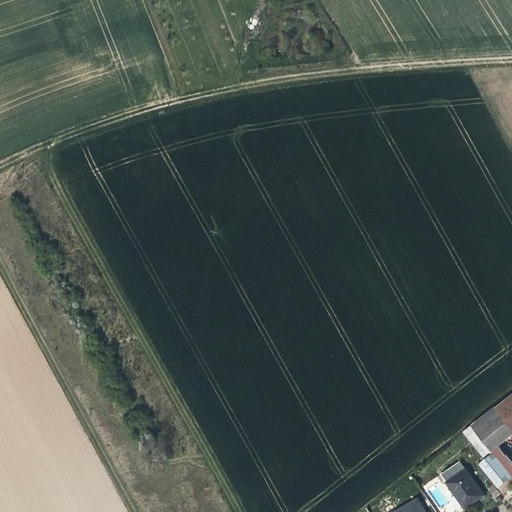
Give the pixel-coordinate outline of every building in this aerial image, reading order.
[(497,408),(501,413),(511,426),(511,395),(497,407),(497,408)] [(473,427),(477,431),(501,413),(497,408),(473,427)] [(499,447),(511,436),(511,426),(501,413),(477,431),(472,436),(486,456),(480,463),(502,490),(511,479),(511,475),(493,451),(499,447)] [(493,451),(511,475),(511,464),(511,463),(499,447),(493,451)] [(484,496),(459,463),(441,475),(456,496),(467,509),(484,496)] [(390,511),(425,511),(417,497),(390,511)]
